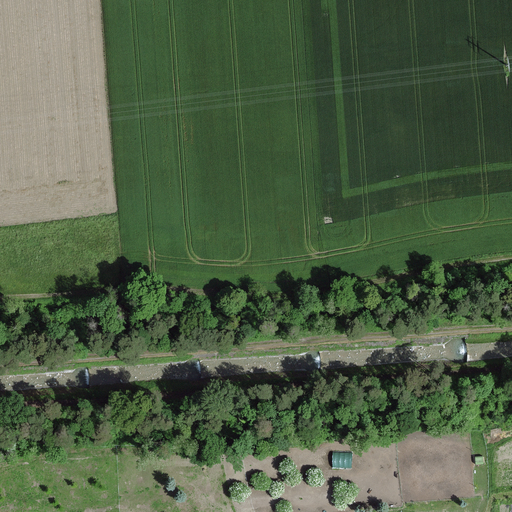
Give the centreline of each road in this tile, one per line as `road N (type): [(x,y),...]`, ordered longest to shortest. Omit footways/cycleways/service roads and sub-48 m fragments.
road 1 (track): [(0,295),(51,282),(155,274),(295,293),(511,260)]
road 2 (track): [(511,363),(0,402)]
road 3 (track): [(511,327),(0,365)]
